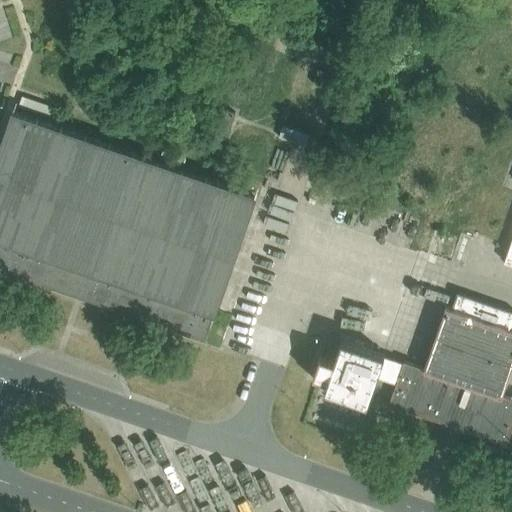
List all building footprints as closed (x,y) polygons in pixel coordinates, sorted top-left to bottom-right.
[(250,117),(272,125),(295,60),(272,52),(261,84),(258,83),(257,86),(256,86),(254,91),(255,92),(254,94),(257,95),(250,117)] [(296,94),(318,102),(323,89),(320,88),(300,81),(296,94)] [(53,106),(22,95),(19,103),(50,114),(53,106)] [(291,109),(313,117),(318,104),(295,96),(291,109)] [(224,108),(216,131),(228,135),(235,112),(224,108)] [(0,146),(0,267),(206,339),(256,194),(221,182),(181,169),(185,158),(163,151),(160,161),(12,110),(0,146)] [(286,123),(308,131),(313,119),(290,111),(286,123)] [(301,144),(304,145),(308,133),(283,125),(279,137),(301,144)] [(389,403),(507,443),(511,427),(511,397),(503,394),(511,366),(511,327),(510,327),(511,322),(511,310),(457,291),(451,307),(446,305),(424,367),(404,360),(400,371),(381,365),(385,353),(341,339),(334,360),(320,355),(313,377),(327,381),(324,389),(368,404),(377,375),(396,382),(389,403)]
